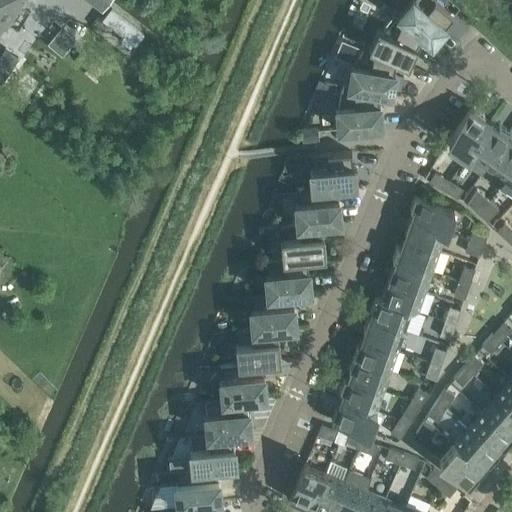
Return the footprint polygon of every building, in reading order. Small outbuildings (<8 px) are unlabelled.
[(0,0),(0,31),(20,0),(0,0)] [(86,0),(100,10),(106,0),(86,0)] [(410,0),(399,13),(399,14),(422,33),(421,34),(432,42),(446,26),(445,25),(452,16),(453,15),(435,0),(410,0)] [(110,9),(102,20),(123,36),(120,40),(130,48),(133,44),(135,45),(143,34),(110,9)] [(378,27),(369,45),(369,46),(396,59),(408,65),(417,45),(416,45),(421,34),(422,33),(399,14),(399,13),(394,9),(393,10),(394,11),(380,28),(378,27)] [(61,28),(47,44),(61,56),(75,40),(61,28)] [(352,64),(348,84),(348,85),(378,90),(378,91),(391,93),(395,71),(394,71),(396,59),(369,46),(369,45),(363,43),(362,44),(363,44),(354,64),(352,64)] [(0,71),(12,52),(4,48),(0,53),(0,71)] [(348,85),(348,84),(342,83),(342,85),(339,106),(337,107),(338,129),(382,125),(380,103),(379,103),(378,91),(378,90),(348,85)] [(462,160),(491,120),(484,115),(484,114),(473,105),(448,140),(466,153),(462,160)] [(462,160),(481,173),(510,131),(499,124),(498,125),(491,120),(462,160)] [(303,128),(301,128),(302,131),(302,140),(318,138),(317,130),(317,126),(303,128)] [(486,168),(504,180),(511,167),(511,135),(510,134),(511,132),(510,131),(481,173),(482,174),(486,168)] [(310,168),(312,188),(312,189),(336,187),(336,188),(356,186),(354,164),(352,164),(351,153),(352,153),(351,151),(311,155),(311,156),(312,168),(310,168)] [(429,181),(442,189),(449,179),(435,171),(429,181)] [(449,179),(442,189),(457,198),(463,188),(449,179)] [(295,203),(297,223),(297,224),(321,222),(322,223),(341,221),(339,199),(338,199),(336,188),(336,187),(312,189),(312,188),(296,190),(296,192),(296,191),(297,203),(295,203)] [(467,202),(478,213),(490,201),(476,188),(467,202)] [(409,215),(408,219),(445,232),(454,208),(414,194),(409,207),(412,208),(410,216),(409,215)] [(490,201),(478,213),(487,221),(498,209),(490,201)] [(405,228),(402,237),(439,250),(445,232),(408,219),(404,228),(405,228)] [(280,238),(282,258),(282,259),(306,257),(307,258),(326,256),(324,234),(323,234),(322,223),(321,222),(297,224),(297,223),(281,225),(281,227),(282,238),(280,238)] [(497,230),(509,242),(511,238),(511,228),(505,222),(497,230)] [(472,229),(469,237),(484,243),(487,234),(472,229)] [(396,244),(392,256),(432,270),(439,250),(402,237),(399,245),(396,244)] [(484,243),(469,237),(464,251),(479,256),(484,243)] [(391,265),(387,277),(425,290),(432,270),(392,256),(392,257),(395,258),(392,265),(391,265)] [(265,273),(267,293),(267,294),(291,292),(292,293),(311,291),(309,269),(308,269),(307,258),(306,257),(282,259),(282,258),(266,260),(266,262),(267,273),(265,273)] [(464,265),(458,279),(470,283),(475,269),(464,265)] [(375,295),(374,296),(418,311),(425,290),(387,277),(387,278),(388,278),(385,286),(384,286),(380,297),(375,295)] [(470,283),(458,279),(453,294),(464,298),(470,283)] [(250,308),(252,329),(277,327),(277,328),(296,326),(294,304),(293,304),(292,293),(291,292),(267,294),(267,293),(251,295),(251,297),(252,308),(250,308)] [(367,315),(367,316),(405,329),(412,310),(417,312),(418,311),(374,296),(370,308),(371,308),(368,316),(367,315)] [(449,306),(444,320),(455,324),(460,309),(449,306)] [(364,328),(361,337),(397,350),(405,329),(367,316),(363,328),(364,328)] [(455,324),(444,320),(439,335),(450,339),(455,324)] [(220,322),(219,323),(219,325),(220,329),(227,328),(226,321),(220,322)] [(502,321),(492,333),(501,341),(511,329),(502,321)] [(235,343),(237,364),(262,362),(262,363),(281,361),(279,339),(278,339),(277,328),(277,327),(252,329),(236,330),(236,332),(237,343),(235,343)] [(501,341),(492,333),(482,345),(490,353),(501,341)] [(357,345),(353,357),(390,370),(397,350),(361,337),(358,345),(357,345)] [(435,346),(430,361),(441,365),(446,350),(435,346)] [(474,354),(463,366),(472,373),(482,362),(474,354)] [(344,376),(343,376),(383,390),(390,370),(353,357),(349,369),(347,377),(344,376)] [(441,365),(430,361),(424,376),(436,380),(441,365)] [(220,378),(222,399),(246,397),(246,398),(266,396),(264,374),(263,375),(262,363),(262,362),(237,364),(221,365),(221,367),(222,378),(220,378)] [(472,373),(463,366),(453,377),(462,385),(472,373)] [(342,389),(339,398),(376,411),(383,390),(343,376),(339,388),(342,389)] [(511,379),(511,378),(496,395),(511,408),(511,379)] [(419,387),(410,400),(420,406),(428,393),(419,387)] [(444,388),(436,401),(445,407),(454,394),(444,388)] [(511,408),(496,395),(482,411),(511,437),(511,408)] [(205,413),(207,434),(207,435),(231,432),(232,433),(251,431),(248,409),(247,410),(246,398),(246,397),(222,399),(205,400),(206,402),(207,413),(205,413)] [(376,411),(339,398),(336,406),(331,419),(368,432),(376,411)] [(420,406),(410,400),(402,413),(412,419),(420,406)] [(445,407),(436,401),(427,414),(437,421),(445,407)] [(511,437),(482,411),(468,427),(498,453),(498,452),(503,446),(504,447),(511,437)] [(390,432),(400,438),(408,425),(398,418),(390,432)] [(415,433),(425,439),(434,426),(424,419),(415,433)] [(317,434),(334,440),(338,429),(322,423),(317,434)] [(468,427),(454,443),(483,469),(489,462),(489,463),(498,453),(468,427)] [(190,448),(192,469),(192,470),(216,468),(217,468),(236,466),(234,445),(233,445),(232,433),(231,432),(207,435),(207,434),(191,435),(191,437),(192,448),(190,448)] [(344,444),(359,449),(363,438),(348,432),(344,444)] [(363,438),(359,449),(373,454),(377,443),(363,438)] [(483,469),(454,443),(439,460),(469,486),(478,476),(477,476),(483,469)] [(385,458),(400,463),(404,452),(389,447),(385,458)] [(404,452),(400,463),(414,468),(418,457),(404,452)] [(309,507),(310,508),(326,471),(305,463),(289,499),(302,504),(309,507)] [(425,476),(437,486),(445,477),(433,467),(425,476)] [(177,506),(179,505),(215,502),(221,502),(219,480),(218,480),(217,468),(216,468),(192,470),(192,469),(175,470),(176,472),(177,483),(175,483),(177,506)] [(355,511),(365,488),(366,489),(370,477),(350,469),(345,480),(331,511),(355,511)] [(331,511),(345,480),(326,471),(310,508),(319,511),(331,511)] [(155,473),(153,473),(153,478),(154,480),(163,479),(162,472),(155,473)] [(445,477),(437,486),(449,496),(456,487),(445,477)] [(378,511),(385,497),(366,489),(365,488),(355,511),(378,511)] [(402,511),(405,505),(385,497),(378,511),(402,511)] [(218,511),(215,502),(179,505),(179,511),(218,511)]
